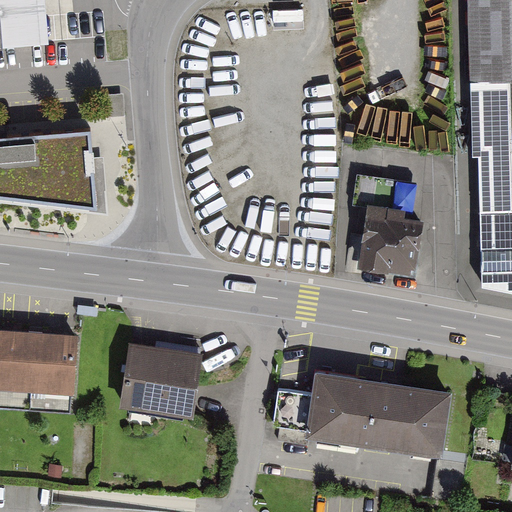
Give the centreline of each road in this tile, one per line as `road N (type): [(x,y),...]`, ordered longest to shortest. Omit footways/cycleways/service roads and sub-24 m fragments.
road 1 (residential): [(159,283),(147,71),(149,34),(163,0)]
road 2 (secondary): [(511,340),(272,298)]
road 3 (residential): [(272,298),(236,511)]
road 4 (secondary): [(159,283),(0,264)]
